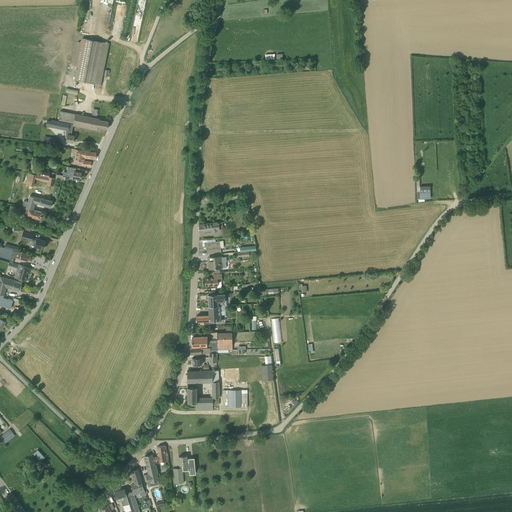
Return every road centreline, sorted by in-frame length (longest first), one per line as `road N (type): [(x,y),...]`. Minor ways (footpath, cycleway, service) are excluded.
road 1 (unclassified): [(145,443),(282,426),(342,361),(438,220),(459,203),(511,194)]
road 2 (unclassified): [(145,443),(186,346),(202,99),(215,23)]
road 3 (unclassified): [(2,341),(38,302),(141,72)]
road 4 (residential): [(135,456),(75,431),(0,357)]
road 5 (track): [(283,424),(263,298)]
